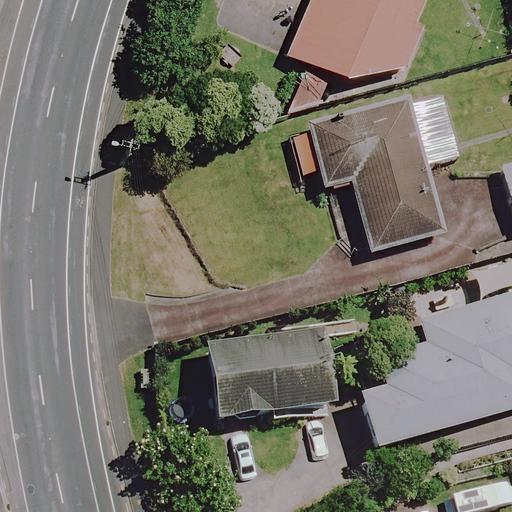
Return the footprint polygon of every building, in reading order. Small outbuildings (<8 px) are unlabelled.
[(310,0),(285,59),(343,84),(403,70),(420,30),(412,26),(423,0),(310,0)] [(348,185),(367,256),(443,236),(425,169),(422,156),(409,108),(406,98),(303,125),(320,192),(337,188),(348,185)] [(439,100),(409,108),(422,156),(425,169),(456,160),(452,148),(439,100)] [(511,165),(498,169),(511,218),(511,165)] [(511,294),(415,324),(422,347),(372,362),(381,391),(354,399),(371,455),(511,412),(511,294)] [(320,333),(200,348),(211,425),(234,422),(332,409),(320,333)]
